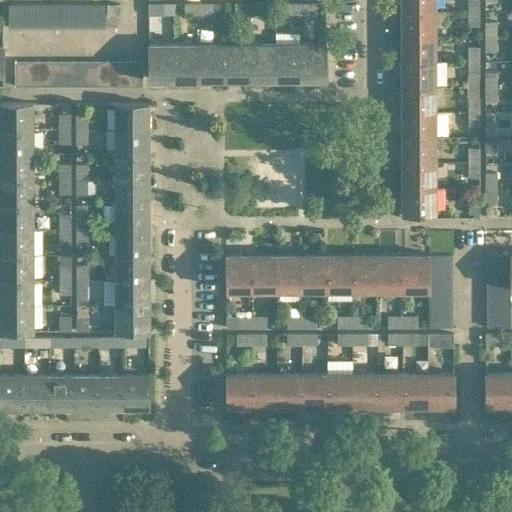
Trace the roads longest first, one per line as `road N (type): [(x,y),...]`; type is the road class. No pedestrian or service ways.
road 1 (tertiary): [(178,450),(511,449)]
road 2 (residential): [(178,450),(185,222)]
